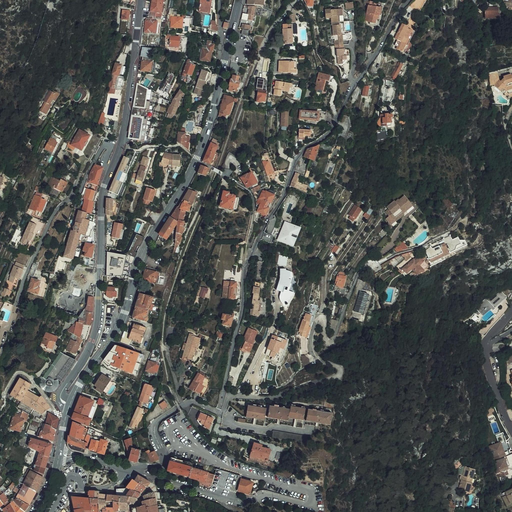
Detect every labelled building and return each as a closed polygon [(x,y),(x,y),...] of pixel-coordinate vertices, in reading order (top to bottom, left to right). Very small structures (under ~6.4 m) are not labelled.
[(153,0),(150,17),(152,17),(162,18),(163,12),(162,12),(163,0),(153,0)] [(200,0),(199,11),(209,13),(211,0),(200,0)] [(377,23),(377,19),(378,19),(378,15),(380,15),(382,7),(376,6),(377,3),(368,1),(367,5),(369,5),(366,21),(371,22),(370,22),(377,23)] [(248,19),(252,20),(255,6),(247,5),(246,8),(248,8),(247,13),(249,14),(248,19)] [(332,21),(338,21),(339,21),(339,15),(339,8),(331,9),(331,8),(325,8),(325,17),(331,17),(331,24),(332,24),(332,21)] [(127,28),(129,28),(130,17),(129,16),(130,9),(123,9),(122,19),(128,19),(127,28)] [(174,15),(174,13),(171,12),(171,19),(173,19),(172,26),(182,26),(183,16),(174,15)] [(152,20),(152,17),(150,17),(146,16),(144,30),(155,31),(156,20),(152,20)] [(394,45),(394,46),(402,51),(406,42),(403,41),(407,33),(406,33),(408,29),(405,27),(405,25),(399,22),(394,32),(392,36),(394,38),(391,43),(394,45)] [(284,38),(284,43),(292,43),(292,32),(297,31),(297,23),(283,23),(283,37),(284,38)] [(338,23),(332,24),(332,34),(333,34),(333,48),(334,48),(334,55),(335,55),(335,63),(340,63),(343,59),(343,54),(341,54),(341,51),(341,48),(341,47),(340,39),(349,39),(351,37),(351,32),(340,32),(340,23),(338,23)] [(180,35),(176,35),(175,38),(171,38),(171,44),(179,45),(180,35)] [(200,59),(210,61),(214,44),(211,44),(211,40),(208,40),(207,44),(206,48),(203,48),(200,59)] [(141,45),(139,55),(147,57),(148,46),(141,45)] [(139,55),(138,60),(140,60),(138,70),(155,72),(157,62),(153,62),(154,58),(147,57),(139,55)] [(282,65),(282,72),(296,72),(297,61),(279,60),(278,65),(282,65)] [(114,61),(108,86),(120,89),(120,87),(121,88),(124,79),(123,78),(123,77),(119,76),(122,64),(121,63),(114,61)] [(403,63),(400,61),(392,75),(393,76),(393,77),(394,78),(395,76),(395,77),(403,63)] [(192,74),(196,65),(190,63),(188,62),(183,75),(186,76),(188,73),(192,74)] [(206,80),(209,70),(201,68),(194,92),(201,94),(203,88),(206,80)] [(510,79),(511,77),(511,70),(511,74),(508,73),(508,71),(499,74),(500,75),(497,78),(495,76),(490,82),(497,88),(499,85),(501,86),(503,83),(507,84),(509,81),(510,79)] [(169,86),(175,74),(169,71),(163,84),(169,86)] [(318,88),(323,89),(325,79),(329,80),(331,74),(319,71),(314,89),(317,90),(318,88)] [(175,74),(169,86),(171,88),(177,75),(175,74)] [(240,79),(238,79),(239,75),(232,74),(231,78),(230,77),(229,83),(230,83),(228,89),(233,90),(233,88),(236,89),(237,85),(238,85),(240,79)] [(266,79),(259,77),(256,89),(259,89),(257,101),(260,101),(260,100),(264,100),(265,96),(266,96),(267,90),(264,90),(266,79)] [(293,82),(276,80),(274,94),(281,95),(282,90),(289,91),(290,86),(293,87),(293,82)] [(136,82),(126,143),(131,139),(139,140),(147,138),(159,95),(136,82)] [(506,86),(507,84),(503,83),(501,86),(499,85),(497,88),(503,93),(503,92),(506,86)] [(503,92),(503,93),(507,92),(509,94),(511,93),(511,84),(507,84),(506,86),(503,92)] [(180,91),(178,90),(176,88),(174,91),(172,94),(170,95),(169,95),(166,100),(166,101),(167,102),(164,109),(166,110),(169,111),(171,112),(175,105),(174,104),(175,101),(176,102),(180,94),(182,95),(183,93),(182,93),(180,91)] [(40,108),(46,112),(51,105),(49,103),(52,98),(54,94),(50,92),(40,108)] [(236,101),(237,98),(223,95),(218,112),(229,114),(233,100),(236,101)] [(300,109),(299,118),(325,121),(326,114),(318,113),(318,112),(300,109)] [(382,111),(383,124),(387,123),(393,123),(392,115),(394,115),(395,114),(395,113),(394,112),(390,112),(390,111),(382,111)] [(72,139),(68,147),(74,150),(75,147),(82,151),(91,136),(80,130),(74,140),(72,139)] [(177,141),(178,141),(189,150),(190,137),(185,137),(186,132),(179,131),(177,141)] [(60,139),(53,136),(45,149),(52,153),(60,139)] [(203,159),(208,162),(210,163),(218,145),(211,141),(208,149),(203,159)] [(306,157),(309,158),(311,159),(314,160),(321,143),(317,146),(313,147),(308,148),(305,156),(306,157)] [(135,151),(128,151),(107,191),(108,191),(109,190),(116,193),(129,166),(128,165),(135,151)] [(162,163),(168,165),(170,154),(165,153),(162,163)] [(170,154),(168,165),(169,165),(169,164),(171,165),(171,166),(179,167),(181,156),(177,156),(174,155),(170,154)] [(144,167),(147,168),(150,158),(143,156),(141,164),(145,165),(144,167)] [(267,161),(269,160),(268,156),(264,158),(266,162),(262,163),(267,175),(273,173),(267,161)] [(290,165),(290,162),(291,161),(285,157),(282,164),(289,168),(290,165)] [(95,163),(90,173),(87,182),(98,185),(104,166),(95,163)] [(135,171),(139,172),(137,177),(143,179),(147,168),(144,167),(145,165),(137,163),(135,171)] [(207,174),(210,175),(212,169),(200,164),(198,169),(199,170),(198,173),(206,177),(207,174)] [(248,172),(242,176),(247,184),(248,186),(250,185),(258,180),(253,170),(249,173),(248,172)] [(62,180),(56,177),(52,183),(64,190),(66,186),(67,186),(69,182),(63,178),(62,180)] [(82,197),(85,198),(89,198),(91,188),(83,186),(81,194),(77,193),(76,195),(80,196),(82,197)] [(150,200),(153,201),(157,190),(147,187),(142,202),(148,204),(150,200)] [(179,222),(178,229),(177,240),(176,245),(172,260),(174,261),(180,244),(182,241),(186,226),(184,226),(186,221),(184,221),(187,209),(190,210),(192,205),(194,205),(199,192),(191,189),(188,195),(186,194),(180,203),(181,204),(172,218),(179,222)] [(271,193),(272,190),(272,189),(268,190),(266,191),(263,190),(259,198),(260,198),(258,203),(260,204),(257,211),(266,215),(275,195),(271,193)] [(220,205),(235,208),(237,196),(234,196),(234,195),(228,193),(228,191),(223,190),(220,205)] [(44,198),(42,197),(43,194),(37,191),(30,207),(36,210),(37,209),(41,211),(42,210),(43,211),(47,201),(45,201),(46,200),(44,199),(44,198)] [(57,197),(60,200),(65,198),(67,193),(61,192),(57,197)] [(392,227),(395,224),(393,222),(398,218),(397,217),(405,211),(413,204),(406,195),(398,201),(396,199),(389,205),(390,207),(387,209),(391,214),(387,216),(391,220),(388,222),(392,227)] [(91,198),(89,198),(85,198),(82,197),(80,196),(78,208),(88,211),(89,207),(94,208),(95,205),(90,204),(91,198)] [(114,202),(110,201),(107,200),(106,211),(108,212),(108,213),(112,213),(113,213),(113,204),(116,204),(116,202),(114,202)] [(147,209),(141,205),(138,211),(143,215),(147,209)] [(361,210),(354,206),(347,216),(355,220),(361,210)] [(88,211),(78,208),(75,207),(72,219),(71,223),(70,223),(70,224),(69,224),(69,225),(69,226),(69,227),(70,227),(71,227),(73,228),(72,230),(68,229),(60,254),(70,257),(75,239),(80,240),(92,242),(93,233),(93,212),(88,211)] [(176,228),(178,229),(179,222),(172,218),(161,234),(168,239),(171,233),(173,234),(176,228)] [(145,232),(149,224),(141,220),(140,223),(142,224),(139,228),(145,231),(145,232)] [(26,242),(27,240),(28,240),(32,233),(30,233),(34,224),(27,221),(18,242),(24,244),(25,242),(26,242)] [(34,233),(39,236),(45,224),(40,221),(34,233)] [(124,223),(115,222),(114,229),(115,230),(115,232),(113,231),(112,236),(123,238),(125,229),(123,228),(124,223)] [(278,239),(291,245),(298,228),(285,223),(278,239)] [(145,231),(139,228),(138,231),(136,230),(127,250),(121,253),(104,249),(104,274),(120,274),(120,273),(128,275),(132,260),(140,243),(143,237),(145,232),(145,231)] [(291,245),(293,245),(299,228),(298,228),(291,245)] [(270,232),(263,229),(260,238),(267,241),(270,232)] [(464,239),(458,239),(457,237),(451,240),(448,235),(431,244),(429,243),(422,250),(425,253),(432,265),(445,259),(444,256),(453,251),(454,253),(467,247),(464,239)] [(396,248),(398,252),(408,247),(403,241),(396,248)] [(91,243),(82,242),(81,245),(79,253),(88,255),(91,243)] [(285,263),(286,257),(277,255),(276,261),(285,263)] [(425,259),(423,256),(416,262),(414,261),(405,269),(409,274),(414,270),(418,275),(427,267),(422,262),(425,259)] [(19,276),(25,264),(16,260),(11,273),(12,273),(10,278),(14,280),(16,275),(19,276)] [(73,271),(69,279),(67,281),(71,283),(75,276),(80,264),(76,262),(76,263),(73,271)] [(38,266),(33,264),(28,274),(34,276),(38,266)] [(79,279),(93,283),(93,279),(94,269),(83,266),(79,279)] [(285,297),(287,298),(288,294),(290,295),(291,290),(287,289),(286,289),(288,282),(286,281),(288,275),(290,275),(291,275),(291,271),(286,269),(286,267),(280,268),(280,277),(277,289),(282,291),(280,296),(280,298),(281,301),(283,305),(284,301),(285,297)] [(151,270),(142,268),(139,278),(148,280),(151,270)] [(344,276),(345,275),(339,273),(336,283),(337,285),(337,286),(342,287),(343,286),(344,287),(347,277),(344,276)] [(33,277),(31,276),(26,291),(29,292),(30,290),(38,293),(42,281),(33,278),(33,277)] [(359,277),(355,288),(362,291),(363,288),(366,280),(359,277)] [(232,278),(231,286),(231,292),(229,292),(229,297),(236,298),(237,293),(238,293),(239,286),(238,285),(238,280),(236,280),(236,278),(232,278)] [(260,280),(255,279),(253,292),(254,292),(252,314),(260,315),(261,310),(259,310),(260,306),(260,303),(258,303),(259,299),(260,286),(260,280)] [(222,296),(229,297),(229,292),(231,292),(231,286),(224,285),(222,296)] [(115,288),(108,287),(108,291),(108,293),(107,296),(109,296),(109,297),(114,297),(114,296),(117,296),(118,291),(115,291),(115,288)] [(208,288),(203,287),(200,296),(204,297),(206,292),(207,292),(208,288)] [(136,291),(132,304),(145,307),(146,302),(147,302),(149,295),(143,293),(136,291)] [(372,294),(362,291),(353,316),(363,320),(372,294)] [(505,297),(503,294),(500,292),(497,295),(496,294),(488,302),(486,300),(476,310),(479,313),(481,314),(486,310),(488,312),(491,309),(494,312),(496,309),(495,308),(505,297)] [(65,300),(67,296),(61,294),(56,304),(64,308),(67,301),(65,300)] [(86,310),(80,315),(81,316),(81,317),(70,329),(80,335),(84,337),(86,339),(89,334),(92,317),(94,309),(94,295),(90,295),(89,303),(87,303),(86,310)] [(132,304),(129,316),(143,320),(144,315),(143,315),(145,307),(132,304)] [(313,315),(305,313),(300,331),(304,333),(303,336),(307,337),(313,315)] [(229,325),(231,318),(231,316),(222,314),(221,319),(222,319),(221,321),(222,321),(222,323),(229,325)] [(125,336),(123,341),(128,343),(130,338),(141,342),(146,327),(133,322),(128,338),(125,336)] [(241,348),(249,351),(253,344),(252,344),(253,340),(257,331),(248,327),(244,336),(245,336),(243,340),(245,341),(244,342),(241,348)] [(43,329),(38,340),(42,341),(44,342),(43,344),(47,346),(48,346),(51,339),(53,340),(55,335),(43,329)] [(188,358),(196,336),(194,335),(194,334),(189,332),(181,358),(185,359),(186,357),(188,358)] [(283,338),(272,334),(266,354),(274,357),(276,352),(278,352),(280,347),(283,338)] [(77,352),(84,337),(80,335),(77,339),(72,337),(67,347),(77,352)] [(199,337),(196,336),(188,358),(192,359),(193,354),(191,353),(193,346),(196,346),(199,337)] [(130,344),(128,351),(143,356),(146,350),(130,344)] [(72,364),(75,359),(62,353),(51,368),(51,369),(63,377),(72,364)] [(114,360),(107,355),(100,363),(107,369),(119,374),(121,367),(115,365),(117,362),(114,360)] [(306,357),(305,356),(305,355),(301,356),(303,365),(311,363),(310,358),(309,358),(308,358),(307,357),(306,357)] [(121,367),(119,374),(120,374),(122,375),(125,366),(116,358),(114,360),(117,362),(115,365),(121,367)] [(154,372),(157,363),(148,360),(146,370),(151,371),(154,372)] [(157,363),(154,372),(151,371),(151,373),(156,374),(160,363),(157,363)] [(45,391),(49,395),(63,377),(51,369),(41,385),(46,389),(45,391)] [(187,387),(191,389),(192,387),(193,388),(193,389),(200,390),(206,389),(207,386),(208,379),(203,376),(203,375),(197,371),(191,380),(187,387)] [(110,381),(102,375),(94,387),(98,390),(99,389),(103,392),(110,381)] [(16,398),(20,400),(42,412),(50,407),(41,394),(39,396),(27,389),(31,383),(24,379),(20,376),(10,394),(11,395),(16,398)] [(145,383),(142,391),(149,393),(151,385),(145,383)] [(139,400),(140,400),(142,401),(147,403),(150,394),(149,393),(142,391),(139,400)] [(81,394),(73,416),(89,423),(92,417),(88,415),(94,399),(81,394)] [(163,409),(169,405),(165,400),(160,403),(163,409)] [(267,408),(248,404),(246,416),(265,420),(267,408)] [(27,420),(29,413),(17,405),(16,410),(17,411),(15,416),(14,415),(11,427),(21,430),(25,419),(27,420)] [(290,409),(270,405),(268,416),(288,420),(289,417),(303,419),(305,408),(290,405),(290,409)] [(141,407),(138,406),(137,406),(133,418),(139,420),(142,412),(144,408),(141,407)] [(333,412),(308,408),(306,420),(331,424),(333,412)] [(46,423),(56,428),(59,418),(49,412),(46,423)] [(203,426),(209,428),(212,423),(209,422),(211,417),(200,412),(198,417),(202,419),(201,420),(200,423),(204,424),(203,426)] [(138,426),(140,420),(139,420),(133,418),(130,426),(135,428),(136,425),(138,426)] [(70,428),(69,434),(81,439),(84,426),(84,425),(72,420),(72,421),(71,425),(72,426),(72,428),(70,428)] [(56,428),(46,423),(44,423),(39,436),(52,439),(56,428)] [(85,438),(91,440),(96,429),(90,427),(89,428),(85,438)] [(97,429),(96,429),(91,440),(89,448),(105,452),(108,440),(100,438),(101,432),(97,430),(97,429)] [(272,429),(270,436),(290,440),(305,443),(307,435),(272,429)] [(81,439),(69,434),(68,441),(87,448),(89,442),(81,439)] [(25,436),(19,435),(17,444),(28,448),(29,446),(39,451),(38,454),(32,451),(31,457),(36,459),(35,465),(45,467),(52,444),(25,436)] [(252,444),(250,455),(265,459),(268,459),(270,449),(261,446),(253,444),(252,444)] [(504,459),(503,460),(505,465),(508,464),(501,444),(499,445),(504,459)] [(504,459),(499,445),(491,448),(495,459),(498,467),(505,465),(503,460),(504,459)] [(125,452),(124,458),(134,460),(135,458),(137,448),(128,446),(124,446),(124,452),(125,452)] [(150,460),(156,457),(151,448),(145,451),(140,453),(143,460),(145,460),(148,458),(150,460)] [(166,459),(189,465),(190,461),(167,455),(166,459)] [(166,459),(166,460),(163,469),(173,471),(182,474),(186,475),(189,466),(189,465),(166,459)] [(34,467),(33,469),(33,470),(43,474),(45,467),(35,465),(33,465),(33,467),(34,467)] [(189,466),(186,475),(208,481),(211,472),(189,466)] [(233,489),(234,488),(237,476),(238,472),(213,466),(211,472),(208,481),(210,482),(233,489)] [(473,483),(476,470),(467,468),(464,477),(461,490),(472,492),(474,483),(473,483)] [(43,477),(42,476),(33,471),(30,470),(27,474),(25,473),(24,475),(40,483),(43,477)] [(25,479),(22,484),(36,492),(40,483),(24,475),(22,478),(25,479)] [(137,481),(146,488),(151,482),(138,475),(135,480),(137,481)] [(237,476),(234,488),(246,492),(250,480),(237,476)] [(131,489),(134,484),(137,481),(135,480),(133,479),(129,484),(126,488),(128,488),(131,489)] [(146,488),(137,481),(134,484),(144,490),(146,488)] [(22,484),(17,494),(15,498),(16,498),(28,505),(36,492),(22,484)] [(144,490),(134,484),(131,489),(133,489),(141,494),(144,490)] [(511,487),(506,491),(507,494),(503,495),(508,505),(511,503),(511,502),(511,501),(511,487)] [(133,489),(131,489),(128,488),(126,488),(116,489),(116,494),(116,495),(126,495),(131,496),(133,489)] [(131,496),(137,498),(141,494),(133,489),(131,496)] [(100,491),(90,491),(90,494),(90,498),(91,505),(99,504),(100,491)] [(102,511),(103,504),(108,504),(108,494),(104,494),(104,492),(100,491),(99,504),(99,511),(102,511)] [(147,494),(142,497),(143,499),(143,501),(144,502),(156,499),(154,492),(147,494)] [(126,495),(116,495),(115,504),(114,511),(119,511),(120,511),(122,511),(128,510),(128,503),(128,501),(131,496),(126,495)] [(91,511),(91,505),(90,498),(89,498),(72,497),(74,505),(75,511),(91,511)] [(13,500),(11,498),(9,500),(11,502),(10,503),(14,511),(23,511),(13,500)] [(13,500),(23,511),(28,505),(16,498),(13,500)] [(156,499),(144,502),(143,501),(142,502),(142,504),(143,505),(144,508),(158,506),(156,499)] [(14,511),(10,503),(5,507),(7,511),(14,511)]
